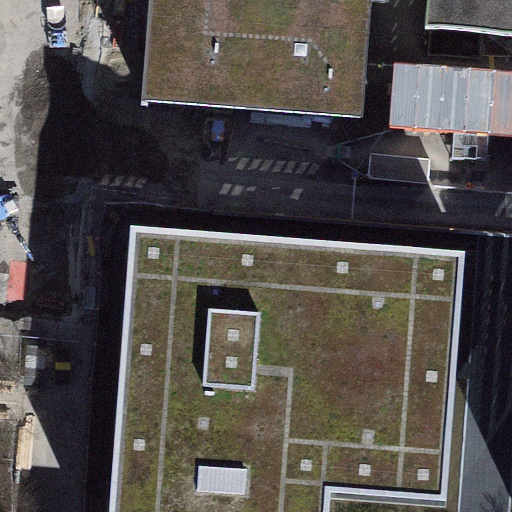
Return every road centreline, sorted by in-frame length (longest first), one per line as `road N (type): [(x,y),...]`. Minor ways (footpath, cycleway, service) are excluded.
road 1 (residential): [(511,220),(89,184),(87,209)]
road 2 (residential): [(63,511),(87,209)]
